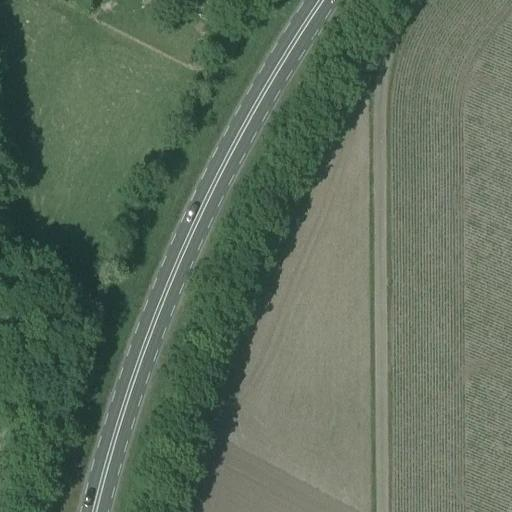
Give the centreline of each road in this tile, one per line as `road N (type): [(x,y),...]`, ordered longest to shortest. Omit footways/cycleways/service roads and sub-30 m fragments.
road 1 (primary): [(95,511),(165,302),(210,203),(329,0)]
road 2 (unclassified): [(380,511),(375,150),(384,71),(420,0)]
